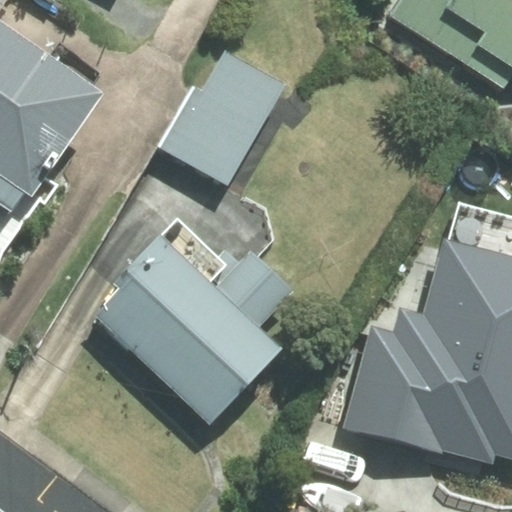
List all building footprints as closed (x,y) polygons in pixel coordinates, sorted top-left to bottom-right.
[(471,51),(511,78),(511,0),(398,0),(386,19),(459,69),(471,51)] [(104,102),(0,30),(0,210),(8,216),(21,197),(32,206),(104,102)] [(189,88),(155,151),(224,189),(280,86),(220,53),(199,92),(189,88)] [(198,274),(160,238),(113,287),(118,293),(93,318),(206,428),(281,351),(256,327),(289,294),(248,253),(237,265),(222,250),(198,274)] [(511,263),(449,246),(431,315),(389,304),(370,377),(442,397),(431,443),(511,464),(511,263)]
